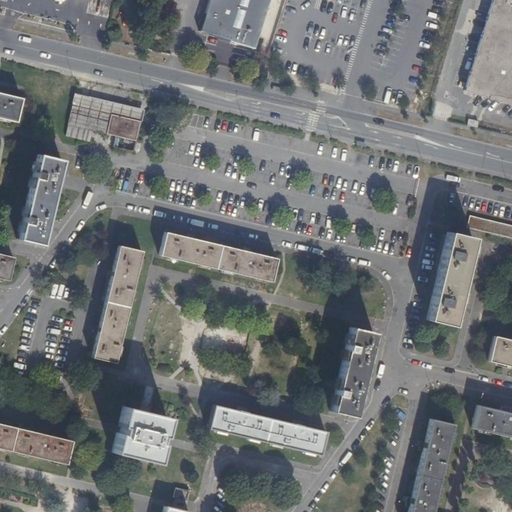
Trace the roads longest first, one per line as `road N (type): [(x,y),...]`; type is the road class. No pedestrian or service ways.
road 1 (residential): [(18,298),(94,193),(413,266)]
road 2 (secondary): [(237,106),(497,160)]
road 3 (secondary): [(349,115),(173,82)]
road 4 (secondary): [(173,82),(0,41)]
road 5 (residential): [(388,368),(383,393),(299,511)]
road 6 (residential): [(511,198),(436,184),(413,266)]
road 7 (secondary): [(497,160),(349,115)]
road 8 (residential): [(387,511),(420,375)]
